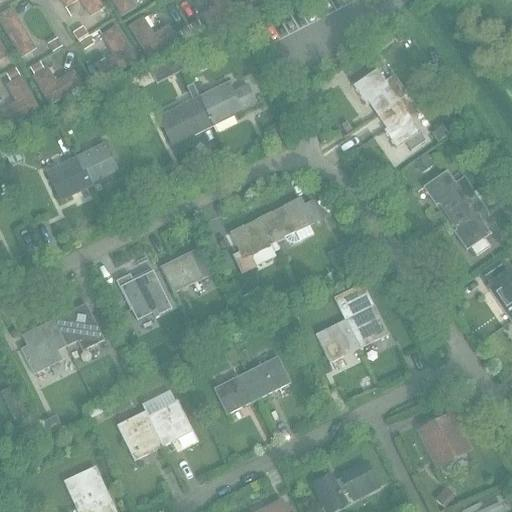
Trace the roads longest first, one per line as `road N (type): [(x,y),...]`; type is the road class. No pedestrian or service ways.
road 1 (residential): [(468,360),(344,179),(307,163),(276,162),(250,173),(0,296)]
road 2 (residential): [(183,511),(212,487),(371,408)]
